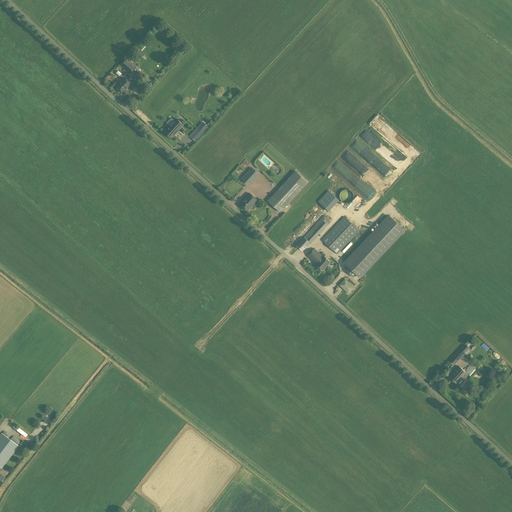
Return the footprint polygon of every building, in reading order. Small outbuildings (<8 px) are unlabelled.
[(129,73),(134,67),(125,59),(119,65),(129,73)] [(120,82),(116,87),(121,92),(125,95),(127,92),(125,89),(130,83),(124,77),(119,82),(120,82)] [(178,131),(184,125),(177,119),(164,132),(171,138),(174,135),(178,131)] [(197,127),(190,136),(196,142),(204,133),(197,127)] [(383,156),(385,158),(389,152),(382,145),(379,144),(376,141),(373,139),(367,133),(364,136),(359,134),(365,140),(364,139),(379,154),(383,156)] [(391,172),(354,142),(350,147),(387,177),(391,172)] [(236,152),(232,156),(239,162),(248,151),(242,145),(239,148),(237,146),(234,150),(236,152)] [(345,152),(341,157),(368,179),(372,175),(345,152)] [(226,163),(223,166),(229,172),(239,162),(232,156),(229,160),(227,158),(224,162),(226,163)] [(346,175),(348,176),(351,171),(334,162),(331,169),(345,177),(346,175)] [(258,173),(252,167),(241,178),(248,184),(258,173)] [(308,183),(295,171),(278,189),(268,201),(280,213),(308,183)] [(329,211),(339,200),(329,190),(318,202),(329,211)] [(352,196),(352,195),(352,194),(351,192),(350,191),(349,191),(348,190),(346,190),(345,190),(343,190),(342,191),(341,191),(340,192),(340,193),(339,195),(339,196),(339,198),(340,199),(341,200),(342,201),(343,202),(345,203),(346,203),(348,202),(349,202),(350,201),(351,200),(352,199),(352,198),(352,196)] [(247,211),(251,207),(253,209),(254,209),(256,207),(256,206),(254,204),(257,200),(250,193),(240,204),(247,211)] [(303,251),(313,240),(331,222),(324,215),(296,245),(297,246),(299,248),(303,251)] [(337,254),(351,240),(359,231),(344,216),(322,240),(337,254)] [(356,274),(360,277),(367,270),(404,230),(389,216),(344,263),(348,267),(345,270),(353,277),(356,274)] [(316,265),(323,271),(330,262),(328,260),(324,256),(323,257),(314,248),(307,256),(308,257),(316,264),(316,265)] [(348,294),(354,287),(345,279),(339,286),(341,287),(343,290),(348,294)] [(464,344),(450,360),(455,364),(465,353),(466,354),(471,349),(464,344)] [(464,379),(468,374),(470,376),(476,370),(471,366),(466,373),(459,366),(449,377),(456,383),(462,377),(464,379)] [(19,446),(2,433),(0,434),(0,467),(2,468),(19,446)]
